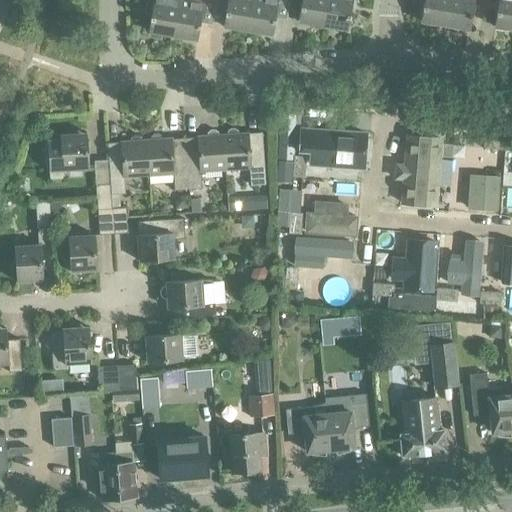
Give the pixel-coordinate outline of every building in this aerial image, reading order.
[(149,34),(173,38),(179,0),(148,0),(147,5),(153,6),(149,34)] [(204,2),(189,0),(179,0),(173,38),(197,42),(204,2)] [(216,0),(216,1),(228,3),(224,29),(248,33),(253,0),(216,0)] [(253,0),(248,33),(272,37),(278,0),(253,0)] [(302,0),(299,23),(323,27),(327,0),(302,0)] [(327,0),(323,27),(347,32),(352,0),(327,0)] [(425,0),(421,23),(445,27),(450,0),(425,0)] [(450,0),(445,27),(470,32),(475,0),(487,2),(487,0),(450,0)] [(511,0),(487,0),(487,2),(499,4),(495,29),(511,31),(511,0)] [(454,123),(420,121),(419,133),(453,135),(454,123)] [(48,144),(45,144),(47,168),(49,168),(50,181),(65,180),(64,172),(89,170),(87,135),(77,135),(76,132),(73,130),(69,130),(66,132),(65,136),(60,137),(61,141),(48,142),(48,144)] [(251,187),(266,186),(263,143),(262,134),(249,135),(249,134),(239,135),(238,132),(235,130),(231,130),(228,132),(227,136),(223,136),(226,171),(250,170),(251,187)] [(226,171),(223,136),(219,137),(219,136),(218,133),(215,131),(211,131),(208,134),(207,137),(197,138),(185,139),(188,191),(202,190),(201,173),(226,171)] [(174,192),(188,191),(185,139),(172,140),(163,140),(161,137),(158,135),(154,135),(151,137),(150,141),(147,142),(149,177),(173,175),(174,192)] [(108,144),(110,185),(111,196),(126,195),(124,178),(149,177),(147,142),(143,142),(143,141),(141,138),(138,136),(134,136),(131,139),(130,142),(130,143),(121,143),(121,144),(108,144)] [(359,172),(361,139),(309,136),(308,170),(359,172)] [(502,140),(485,139),(485,138),(484,150),(501,152),(505,152),(506,140),(502,140)] [(432,210),(437,142),(401,139),(395,207),(432,210)] [(442,146),(441,158),(452,159),(453,147),(442,146)] [(305,179),(306,158),(294,157),(293,178),(305,179)] [(294,163),(279,162),(278,184),(292,184),(294,163)] [(471,169),(469,207),(500,209),(502,170),(471,169)] [(96,186),(98,211),(112,210),(111,196),(110,185),(96,186)] [(267,197),(266,197),(228,199),(229,212),(267,210),(267,197)] [(277,229),(289,230),(290,215),(300,215),(301,200),(279,198),(277,229)] [(193,203),(193,214),(201,213),(200,202),(193,203)] [(50,203),(36,204),(38,229),(52,228),(50,203)] [(119,210),(112,210),(114,235),(128,234),(127,209),(119,210)] [(112,210),(98,211),(100,236),(114,235),(112,210)] [(289,236),(301,237),(302,215),(300,215),(290,215),(289,236)] [(354,219),(304,216),(302,238),(352,241),(354,219)] [(135,247),(133,250),(133,254),(136,257),(139,258),(140,263),(145,262),(145,263),(147,266),(151,268),(155,267),(158,265),(160,261),(175,260),(173,240),(185,240),(184,220),(137,223),(138,236),(138,246),(135,247)] [(404,289),(436,291),(440,236),(408,234),(404,289)] [(95,236),(69,238),(70,253),(66,255),(65,258),(65,262),(67,267),(71,267),(71,274),(75,273),(75,274),(77,277),(80,279),(84,279),(87,276),(88,273),(88,272),(97,272),(95,236)] [(289,239),(287,260),(349,265),(351,244),(300,240),(289,239)] [(511,240),(498,240),(495,280),(511,280),(511,240)] [(458,243),(454,290),(476,292),(480,245),(458,243)] [(12,265),(10,269),(11,273),(13,277),(17,278),(17,283),(21,283),(23,287),(26,288),(30,288),(33,286),(34,282),(43,281),(41,246),(15,248),(16,263),(12,265)] [(298,271),(287,270),(286,270),(285,291),(297,292),(298,271)] [(210,280),(201,281),(187,282),(186,274),(170,276),(171,283),(166,283),(166,288),(163,289),(161,292),(161,296),(164,299),(167,300),(168,310),(169,322),(216,319),(214,284),(210,280)] [(373,285),(372,297),(394,299),(394,287),(373,285)] [(437,290),(436,302),(457,304),(458,292),(453,291),(438,290),(437,290)] [(481,293),(480,305),(500,307),(501,307),(502,295),(482,293),(481,293)] [(435,297),(394,294),(394,299),(389,299),(388,313),(434,316),(435,297)] [(349,318),(351,336),(361,336),(359,317),(349,318)] [(47,339),(45,343),(47,347),(50,350),(53,350),(54,369),(68,369),(67,365),(92,364),(89,328),(80,329),(78,325),(75,323),(71,324),(68,326),(67,329),(67,330),(64,330),(49,331),(50,337),(47,339)] [(0,365),(9,365),(9,373),(22,373),(20,341),(7,341),(7,330),(0,330),(0,365)] [(193,335),(181,335),(166,336),(164,333),(160,331),(156,331),(152,333),(151,337),(146,337),(146,342),(143,343),(141,347),(141,350),(143,354),(147,354),(148,364),(183,361),(183,360),(195,359),(197,356),(196,338),(193,335)] [(455,344),(431,347),(435,388),(460,386),(455,344)] [(136,366),(118,367),(119,392),(137,391),(136,366)] [(118,367),(98,368),(100,394),(113,393),(119,392),(118,367)] [(212,371),(187,372),(188,389),(213,387),(212,371)] [(511,396),(500,398),(499,390),(488,391),(487,375),(470,377),(474,417),(491,416),(493,435),(497,435),(498,438),(511,439),(511,396)] [(158,379),(141,380),(141,390),(141,391),(142,396),(159,395),(158,379)] [(119,392),(113,393),(114,404),(132,402),(133,417),(143,416),(141,391),(137,391),(119,392)] [(275,416),(274,394),(248,397),(250,418),(275,416)] [(447,453),(444,432),(440,432),(436,399),(402,403),(405,436),(400,436),(403,458),(447,453)] [(311,409),(286,411),(289,436),(305,434),(307,454),(312,453),(312,457),(313,457),(327,458),(327,452),(331,451),(327,415),(326,403),(325,403),(325,405),(311,409)] [(327,415),(331,451),(335,451),(337,457),(350,453),(350,449),(355,449),(353,430),(370,428),(367,403),(340,406),(341,414),(327,415)] [(90,417),(74,418),(76,447),(92,445),(90,417)] [(71,419),(51,421),(54,449),(74,447),(71,419)] [(130,426),(131,445),(144,444),(143,425),(130,426)] [(263,435),(230,437),(233,474),(260,472),(259,457),(265,457),(263,435)] [(205,437),(181,439),(185,482),(199,480),(199,477),(208,476),(205,437)] [(170,483),(185,482),(181,439),(157,441),(160,480),(170,479),(170,483)] [(132,453),(116,455),(120,499),(137,497),(134,464),(133,464),(132,453)] [(120,499),(116,455),(116,454),(91,456),(92,469),(99,468),(101,500),(120,499)]
